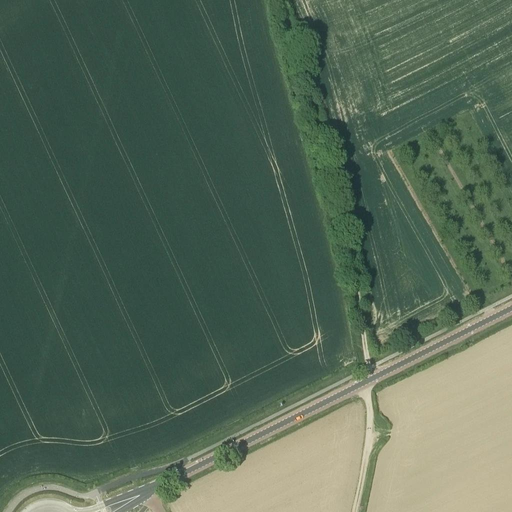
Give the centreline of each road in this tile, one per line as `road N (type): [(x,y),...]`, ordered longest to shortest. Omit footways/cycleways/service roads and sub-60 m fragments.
road 1 (tertiary): [(104,511),(511,308)]
road 2 (track): [(370,378),(346,248),(271,0)]
road 3 (track): [(354,511),(370,414),(363,382)]
